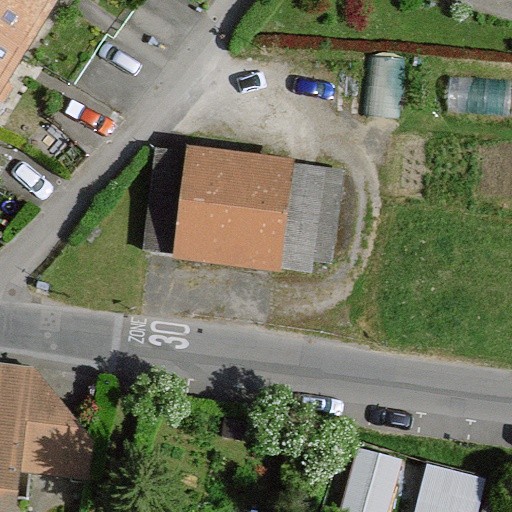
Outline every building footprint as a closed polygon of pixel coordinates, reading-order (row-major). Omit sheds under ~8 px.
[(0,0),(0,109),(65,0),(0,0)] [(191,150),(179,265),(285,278),(300,163),(191,150)] [(0,511),(20,511),(15,506),(31,368),(0,365),(0,511)] [(360,448),(342,511),(345,511),(384,511),(400,460),(360,448)] [(443,473),(433,511),(469,511),(477,481),(443,473)]
